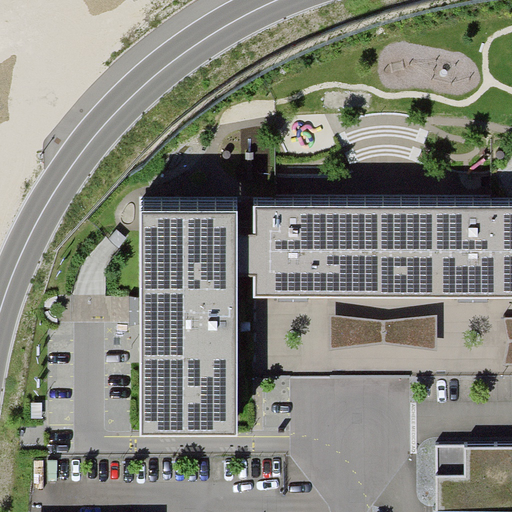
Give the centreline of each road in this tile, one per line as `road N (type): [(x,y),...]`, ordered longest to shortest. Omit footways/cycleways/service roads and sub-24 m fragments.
road 1 (secondary): [(0,310),(31,231),(90,140),(170,62),(276,0)]
road 2 (unknown): [(93,340),(94,424),(106,446),(351,452)]
road 3 (unclassified): [(351,511),(351,422),(511,420)]
